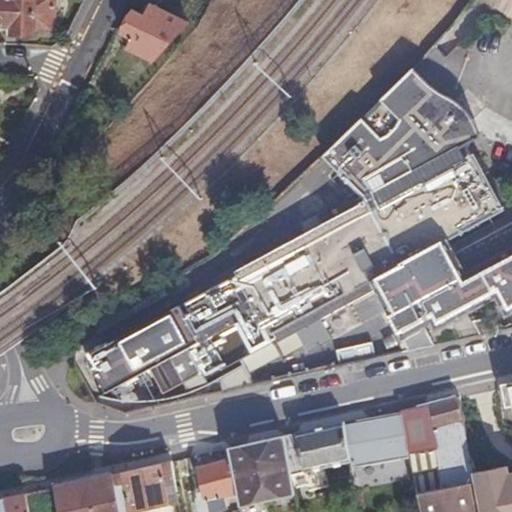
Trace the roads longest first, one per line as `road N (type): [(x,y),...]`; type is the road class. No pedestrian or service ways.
road 1 (tertiary): [(511,355),(131,431),(91,430),(55,417)]
road 2 (residential): [(0,195),(72,70)]
